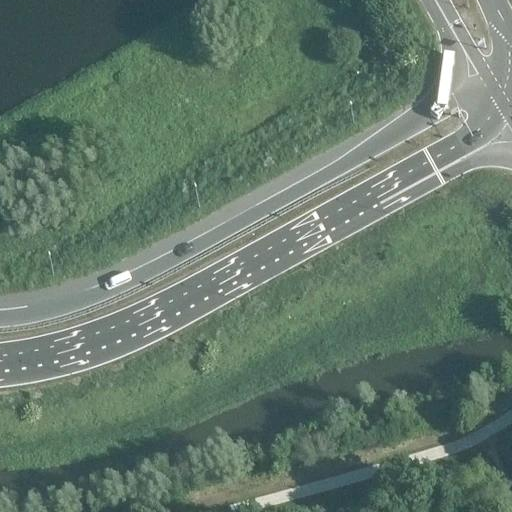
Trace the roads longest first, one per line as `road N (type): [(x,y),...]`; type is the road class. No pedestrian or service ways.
road 1 (motorway): [(0,362),(51,357),(140,327),(507,114)]
road 2 (motorway): [(485,77),(175,257),(46,312),(0,318)]
